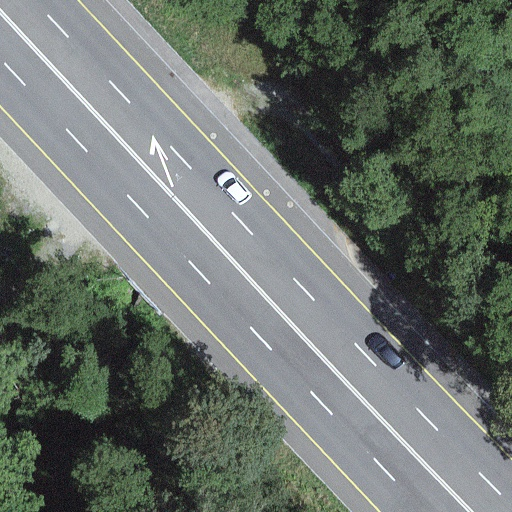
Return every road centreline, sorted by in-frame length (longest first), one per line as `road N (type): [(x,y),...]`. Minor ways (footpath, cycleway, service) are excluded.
road 1 (primary): [(0,15),(466,511)]
road 2 (track): [(118,142),(188,114),(270,101),(324,134),(464,282),(511,317)]
